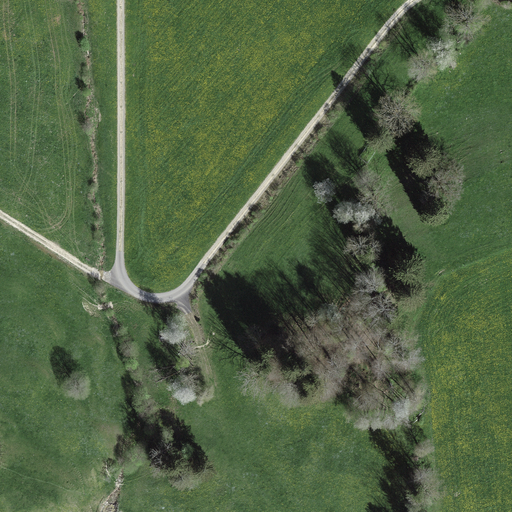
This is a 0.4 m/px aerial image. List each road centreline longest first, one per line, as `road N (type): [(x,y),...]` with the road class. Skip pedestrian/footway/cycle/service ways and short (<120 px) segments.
road 1 (track): [(119,0),(119,283),(138,299),(179,297),(415,0)]
road 2 (track): [(0,216),(119,283)]
